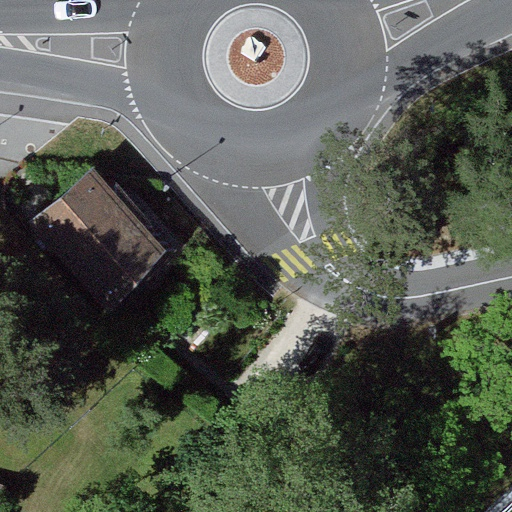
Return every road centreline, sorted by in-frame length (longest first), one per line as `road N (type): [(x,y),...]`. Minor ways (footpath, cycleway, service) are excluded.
road 1 (secondary): [(164,52),(178,108),(198,130),(223,145),(280,149),(307,137),(345,93),(349,36)]
road 2 (secondary): [(0,38),(164,52)]
